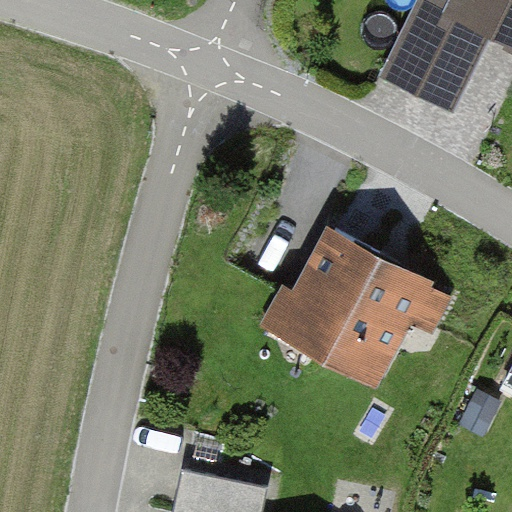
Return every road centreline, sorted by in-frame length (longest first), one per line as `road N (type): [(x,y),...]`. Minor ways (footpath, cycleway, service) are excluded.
road 1 (residential): [(95,511),(164,203),(208,63)]
road 2 (residential): [(511,223),(208,63)]
road 3 (residential): [(208,63),(0,0)]
